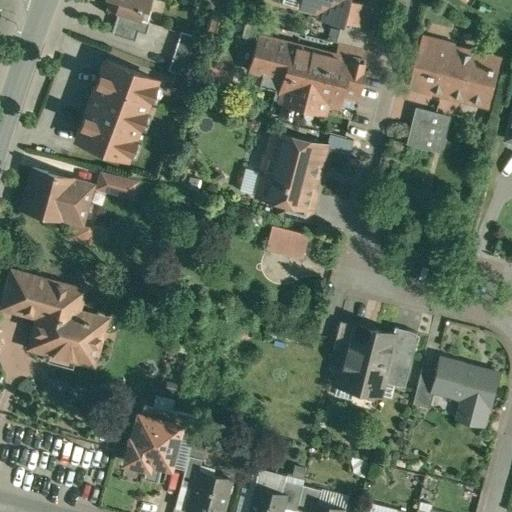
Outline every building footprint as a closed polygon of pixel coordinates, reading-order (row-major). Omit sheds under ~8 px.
[(111,0),(108,9),(119,13),(141,19),(145,8),(149,9),(151,0),(111,0)] [(302,0),(301,9),(319,13),(318,19),(341,25),(344,25),(346,19),(369,25),(372,25),(376,5),(354,0),(302,0)] [(141,19),(119,13),(115,24),(138,31),(141,19)] [(274,25),(247,18),(243,34),(259,39),(260,38),(270,40),(274,25)] [(369,25),(346,19),(344,25),(341,25),(337,41),(363,47),(369,25)] [(138,31),(115,24),(112,33),(135,40),(138,31)] [(205,38),(182,31),(178,44),(200,51),(205,38)] [(452,44),(427,37),(415,84),(487,102),(498,58),(451,47),(452,44)] [(270,40),(260,38),(259,39),(253,66),(264,69),(260,85),(276,89),(274,98),(324,110),(326,102),(338,105),(341,91),(357,95),(366,62),(337,55),(312,48),(312,51),(270,40)] [(369,50),(340,43),(337,55),(366,62),(369,50)] [(200,51),(178,44),(174,56),(197,63),(200,51)] [(197,63),(174,56),(169,69),(192,78),(197,63)] [(156,77),(107,59),(102,72),(101,72),(92,94),(94,95),(91,104),(89,103),(81,126),(82,126),(77,139),(126,157),(134,137),(136,138),(150,98),(148,98),(156,77)] [(215,68),(207,66),(203,82),(211,84),(215,68)] [(190,80),(181,77),(178,85),(187,89),(190,80)] [(445,112),(417,105),(407,141),(436,148),(445,112)] [(327,143),(278,131),(273,150),(265,154),(262,166),(266,173),(262,189),(281,194),(285,179),(312,186),(318,163),(323,160),(327,143)] [(87,180),(33,166),(23,207),(77,220),(87,180)] [(101,168),(96,191),(135,200),(140,178),(101,168)] [(312,186),(285,179),(281,194),(276,213),(311,222),(318,196),(312,186)] [(105,227),(77,220),(73,242),(100,248),(105,227)] [(309,233),(272,224),(266,248),(303,257),(309,233)] [(44,277),(15,269),(5,307),(33,314),(34,313),(42,315),(41,319),(44,320),(42,329),(41,329),(39,329),(38,330),(37,331),(33,347),(94,363),(100,340),(83,335),(87,322),(92,323),(92,320),(84,318),(83,319),(74,317),(81,290),(43,280),(44,277)] [(393,333),(341,320),(334,347),(345,350),(336,383),(354,389),(380,396),(384,380),(405,386),(418,332),(396,326),(393,333)] [(500,372),(440,356),(432,389),(434,390),(466,398),(461,416),(460,415),(459,417),(484,423),(489,404),(492,404),(500,372)] [(422,367),(413,402),(429,406),(434,390),(432,389),(436,370),(422,367)] [(200,415),(161,405),(157,419),(180,425),(177,435),(193,439),(200,415)] [(157,419),(140,415),(134,440),(132,440),(127,460),(148,465),(149,459),(170,464),(177,435),(180,425),(157,419)] [(202,458),(189,455),(182,484),(193,487),(197,469),(199,469),(202,458)] [(199,469),(197,469),(193,487),(187,511),(190,511),(222,511),(231,478),(199,469)] [(286,478),(259,471),(247,511),(283,511),(284,507),(288,493),(281,492),(284,480),(286,480),(286,478)] [(286,480),(284,480),(281,492),(288,493),(284,507),(296,510),(303,484),(286,480)] [(322,489),(303,484),(296,510),(302,511),(307,511),(311,499),(319,501),(322,489)] [(319,501),(311,499),(307,511),(343,511),(344,508),(319,501)]
